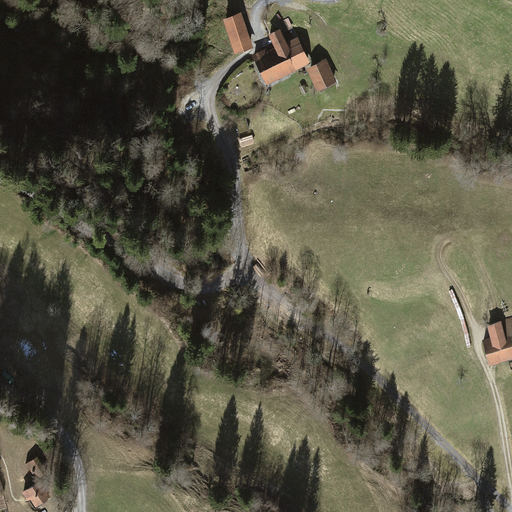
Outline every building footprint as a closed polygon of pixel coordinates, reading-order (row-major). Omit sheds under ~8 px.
[(238,12),(220,18),(232,53),(250,47),(238,12)] [(250,60),(262,85),(306,65),(294,40),(250,60)] [(323,61),(304,69),(314,91),(333,83),(323,61)] [(312,113),(315,120),(325,116),(321,108),(312,113)] [(452,290),(448,292),(462,332),(467,331),(452,290)] [(482,339),(488,365),(511,358),(511,331),(509,332),(505,319),(488,324),(491,336),(482,339)] [(34,458),(27,462),(32,471),(40,467),(34,458)] [(26,499),(33,509),(47,499),(35,482),(18,493),(24,501),(26,499)]
